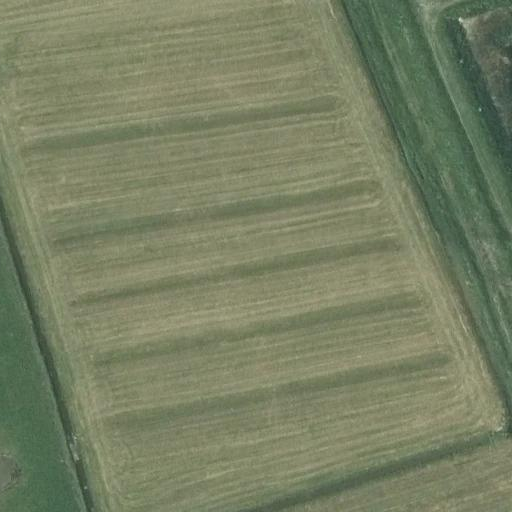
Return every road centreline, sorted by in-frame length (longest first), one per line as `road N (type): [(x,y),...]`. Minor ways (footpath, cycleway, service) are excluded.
road 1 (track): [(500,443),(488,388),(324,0)]
road 2 (track): [(488,388),(479,415),(462,425),(187,511)]
